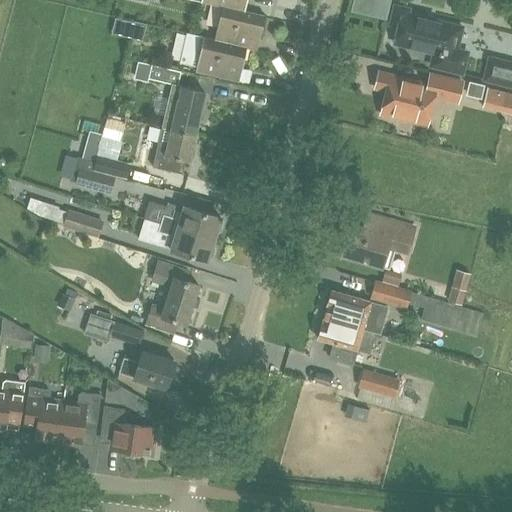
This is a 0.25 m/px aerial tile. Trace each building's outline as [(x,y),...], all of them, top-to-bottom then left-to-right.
[(194,0),(201,1),(223,6),(245,11),(247,0),(194,0)] [(258,49),(265,16),(265,15),(245,11),(223,6),(216,39),(216,40),(258,49)] [(437,54),(434,67),(462,74),(466,57),(455,55),(462,27),(407,14),(408,9),(394,6),(390,25),(401,28),(397,45),(437,54)] [(357,16),(354,39),(386,42),(388,19),(357,16)] [(187,33),(180,61),(198,66),(196,72),(240,81),(247,48),(257,50),(258,49),(216,40),(216,39),(205,37),(187,33)] [(484,79),(511,86),(511,63),(489,58),(484,79)] [(171,129),(195,135),(201,109),(199,108),(203,90),(178,85),(181,71),(151,64),(148,78),(171,84),(162,126),(171,129)] [(380,114),(413,122),(427,125),(434,96),(457,102),(462,82),(430,75),(426,88),(410,84),(411,80),(378,72),(374,88),(386,91),(380,114)] [(511,94),(487,89),(483,106),(511,113),(511,94)] [(153,165),(183,172),(185,160),(189,161),(195,135),(171,129),(162,126),(153,165)] [(96,156),(115,162),(121,142),(101,137),(96,156)] [(95,162),(92,170),(115,177),(126,180),(130,166),(115,162),(96,156),(95,162)] [(77,157),(71,178),(76,180),(74,184),(110,194),(115,177),(92,170),(95,162),(77,157)] [(57,204),(42,199),(38,213),(53,218),(57,204)] [(160,223),(213,239),(215,232),(220,232),(222,222),(219,218),(220,217),(184,207),(182,214),(176,212),(174,218),(163,215),(160,223)] [(98,238),(103,220),(68,209),(62,226),(98,238)] [(346,244),(343,256),(381,267),(381,266),(389,269),(395,249),(407,253),(414,227),(385,219),(381,218),(366,213),(362,228),(361,228),(351,225),(345,244),(346,244)] [(211,245),(213,239),(160,223),(158,232),(169,235),(167,241),(173,243),(170,251),(206,262),(207,259),(212,258),(215,249),(211,245)] [(171,285),(163,308),(152,304),(146,324),(173,333),(177,322),(186,324),(199,286),(179,280),(183,270),(158,262),(152,279),(171,285)] [(406,309),(411,290),(374,280),(369,298),(406,309)] [(452,285),(448,301),(462,303),(466,288),(452,285)] [(70,310),(75,299),(74,299),(77,293),(68,288),(65,294),(63,294),(58,304),(70,310)] [(323,319),(374,333),(377,324),(364,320),(370,301),(331,290),(323,319)] [(420,319),(476,335),(483,312),(427,296),(420,319)] [(369,349),(374,333),(323,319),(317,338),(333,343),(329,357),(337,360),(337,361),(338,364),(346,366),(349,364),(349,363),(352,364),(357,346),(369,349)] [(109,335),(139,344),(144,329),(113,320),(109,335)] [(47,363),(49,346),(35,344),(33,361),(47,363)] [(133,379),(165,389),(168,379),(172,380),(175,379),(178,370),(177,367),(172,366),(174,362),(142,352),(138,363),(123,359),(118,374),(133,379)] [(363,368),(357,387),(394,398),(399,379),(363,368)] [(21,416),(25,382),(5,380),(2,382),(1,389),(0,388),(0,429),(6,430),(8,414),(21,416)] [(37,439),(59,442),(64,402),(50,400),(51,393),(48,389),(30,388),(25,432),(37,433),(37,439)] [(97,430),(101,396),(81,393),(78,396),(77,403),(64,402),(59,442),(82,445),(84,428),(97,430)] [(152,454),(155,428),(124,424),(126,410),(106,408),(102,438),(113,440),(112,449),(152,454)]
